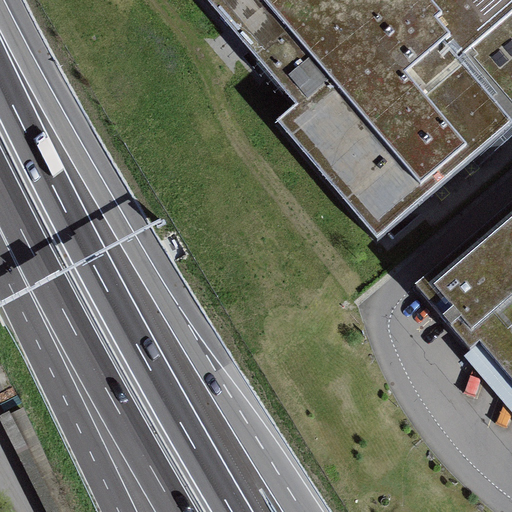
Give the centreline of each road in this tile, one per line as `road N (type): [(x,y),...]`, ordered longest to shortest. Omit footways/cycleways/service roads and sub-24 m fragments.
road 1 (motorway): [(302,511),(0,30)]
road 2 (motorway): [(232,511),(0,78)]
road 3 (motorway): [(0,185),(176,511)]
road 4 (motorway): [(0,217),(25,317),(119,511)]
